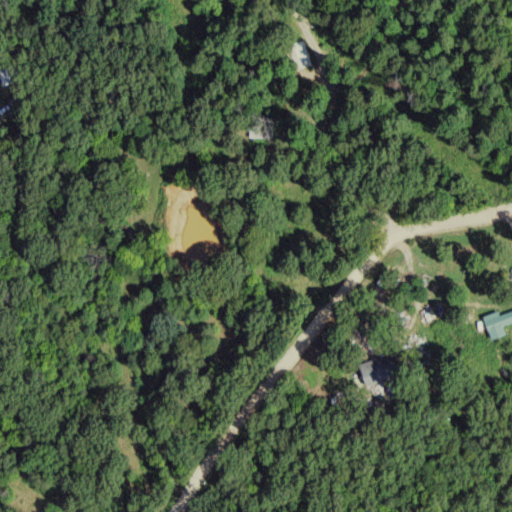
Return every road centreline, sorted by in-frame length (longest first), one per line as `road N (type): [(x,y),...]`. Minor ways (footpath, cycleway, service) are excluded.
road 1 (residential): [(216,511),(296,408),(316,369),(344,252),(426,127),(437,86),(505,0)]
road 2 (residential): [(430,112),(354,94),(345,75),(326,75),(288,56),(288,9),(279,0)]
